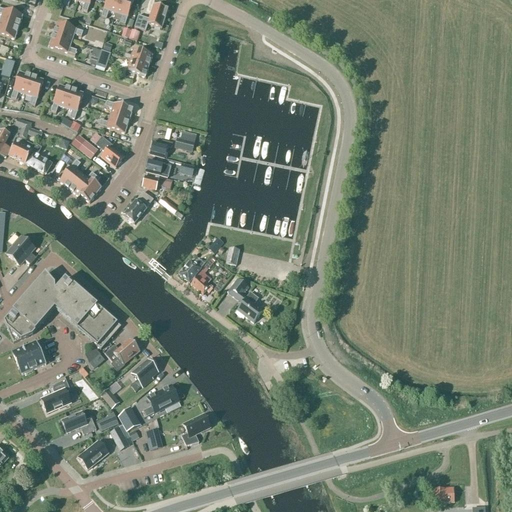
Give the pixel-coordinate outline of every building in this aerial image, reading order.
[(82,12),(87,14),(91,0),(78,0),(77,3),(84,5),(82,12)] [(120,0),(107,0),(101,18),(106,20),(108,13),(115,16),(120,0)] [(120,25),(125,26),(134,0),(133,0),(120,0),(115,16),(122,18),(120,25)] [(149,21),(138,17),(134,29),(145,33),(148,26),(162,31),(168,12),(153,7),(149,21)] [(0,10),(0,15),(2,16),(0,21),(0,23),(19,30),(23,18),(0,10)] [(0,36),(15,42),(19,30),(0,23),(0,36)] [(81,39),(83,34),(57,25),(53,37),(72,43),(74,37),(81,39)] [(124,30),(122,38),(128,40),(131,32),(124,30)] [(129,40),(135,43),(138,34),(131,32),(129,40)] [(75,58),(77,52),(70,50),(72,43),(53,37),(49,49),(75,58)] [(106,44),(103,52),(109,54),(112,47),(106,44)] [(130,62),(149,68),(153,57),(133,51),(131,57),(124,55),(123,60),(130,62)] [(96,67),(96,68),(105,71),(110,56),(101,53),(98,60),(98,61),(96,67)] [(92,58),(89,64),(96,67),(98,61),(98,60),(92,58)] [(7,61),(1,78),(10,81),(14,68),(16,64),(7,61)] [(145,79),(149,68),(130,62),(126,73),(145,79)] [(11,100),(16,102),(18,95),(25,97),(31,78),(20,74),(11,100)] [(30,106),(35,108),(43,82),(31,78),(25,97),(32,99),(30,106)] [(51,113),(56,115),(58,108),(65,110),(71,91),(59,87),(51,113)] [(69,120),(75,121),(83,95),(71,91),(65,110),(72,113),(69,120)] [(131,117),(133,112),(106,103),(103,115),(122,121),(124,115),(131,117)] [(125,136),(127,130),(120,128),(122,121),(103,115),(99,127),(125,136)] [(19,138),(26,140),(31,126),(24,124),(19,138)] [(73,124),(69,131),(76,135),(80,128),(73,124)] [(28,136),(37,140),(38,138),(41,139),(42,135),(30,131),(28,136)] [(4,147),(10,136),(0,132),(0,157),(6,159),(11,150),(4,147)] [(95,136),(90,143),(95,147),(101,140),(95,136)] [(79,138),(72,146),(91,161),(98,153),(79,138)] [(115,170),(123,160),(112,151),(114,149),(102,139),(101,140),(95,147),(105,154),(101,159),(115,170)] [(192,154),(194,144),(177,140),(174,150),(192,154)] [(171,150),(172,145),(162,142),(160,147),(153,145),(150,156),(164,160),(167,149),(171,150)] [(25,166),(32,152),(25,149),(20,146),(15,144),(8,158),(25,166)] [(36,172),(42,161),(37,158),(42,150),(36,147),(31,155),(25,166),(36,172)] [(42,161),(36,172),(43,176),(46,175),(51,166),(42,161)] [(80,166),(76,162),(59,184),(69,192),(82,176),(76,171),(80,166)] [(149,163),(146,174),(159,178),(168,180),(171,168),(166,167),(157,165),(149,163)] [(96,178),(92,174),(87,180),(82,176),(69,192),(79,199),(96,178)] [(100,181),(96,178),(79,199),(80,198),(90,205),(101,190),(96,186),(100,181)] [(159,182),(144,179),(143,183),(142,184),(141,187),(142,188),(142,189),(155,193),(157,187),(162,188),(161,191),(170,193),(172,183),(160,180),(159,182)] [(146,206),(151,200),(143,194),(135,203),(124,217),(128,221),(129,222),(131,224),(132,224),(134,225),(146,211),(145,211),(148,208),(146,206)] [(180,222),(184,216),(177,211),(178,210),(167,202),(162,209),(180,222)] [(30,267),(28,268),(29,268),(37,259),(37,258),(35,260),(30,255),(34,250),(22,240),(7,257),(19,267),(24,262),(30,267)] [(217,241),(212,247),(217,251),(222,245),(217,241)] [(236,268),(240,252),(229,250),(226,265),(236,268)] [(201,271),(196,276),(198,278),(190,286),(202,297),(210,289),(206,285),(211,280),(205,275),(214,264),(209,260),(206,264),(205,265),(200,271),(201,271)] [(200,271),(205,265),(204,265),(201,262),(195,263),(193,265),(190,262),(179,276),(189,285),(196,276),(201,271),(200,271)] [(54,287),(45,276),(38,284),(37,284),(33,289),(34,289),(28,296),(27,295),(23,301),(17,308),(17,307),(12,312),(13,313),(9,317),(8,317),(4,322),(5,323),(4,323),(13,345),(32,337),(55,311),(101,352),(121,329),(114,323),(114,322),(109,318),(102,313),(103,312),(98,307),(97,308),(90,302),(91,302),(86,297),(85,298),(79,292),(79,291),(74,287),(74,288),(70,284),(69,285),(65,281),(55,292),(54,287)] [(258,300),(250,294),(246,299),(243,296),(248,289),(237,281),(227,294),(242,305),(235,314),(243,320),(245,318),(253,325),(263,313),(254,306),(258,300)] [(220,283),(213,292),(217,295),(224,286),(220,283)] [(130,342),(119,352),(115,347),(105,356),(112,365),(118,360),(123,366),(133,358),(134,358),(140,354),(130,342)] [(46,366),(36,344),(26,349),(25,348),(21,349),(21,351),(12,354),(22,377),(46,366)] [(95,352),(85,356),(89,366),(100,357),(100,356),(95,352)] [(100,357),(89,366),(93,370),(104,362),(100,357)] [(131,376),(143,389),(152,381),(151,380),(157,375),(147,363),(131,376)] [(82,370),(79,373),(84,380),(88,377),(82,370)] [(54,395),(41,401),(47,416),(71,406),(66,394),(70,392),(66,382),(51,388),(54,395)] [(172,389),(147,401),(151,409),(143,413),(146,419),(154,415),(179,403),(178,403),(176,404),(170,391),(172,389)] [(113,399),(106,404),(112,411),(118,406),(113,399)] [(129,410),(118,420),(122,427),(126,434),(139,428),(129,410)] [(81,414),(61,423),(67,436),(80,430),(83,437),(96,432),(91,419),(85,422),(81,414)] [(186,448),(199,445),(195,438),(210,431),(203,417),(183,427),(187,436),(181,439),(186,448)] [(114,418),(98,425),(101,434),(118,427),(114,418)] [(119,430),(110,434),(120,453),(129,448),(127,445),(130,444),(122,428),(119,430)] [(162,449),(158,432),(146,435),(151,452),(162,449)] [(98,443),(78,460),(88,472),(108,456),(98,443)] [(433,491),(434,505),(454,505),(453,491),(433,491)]
